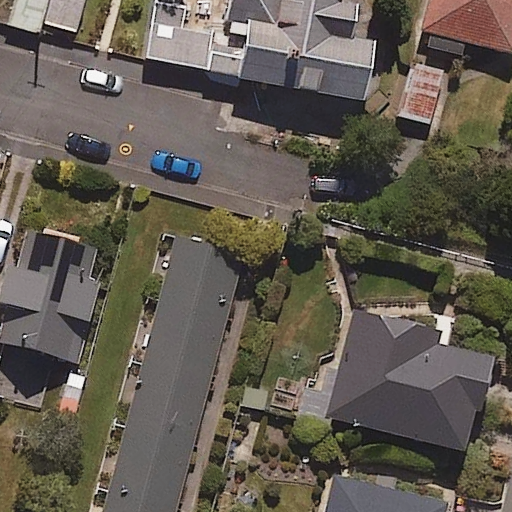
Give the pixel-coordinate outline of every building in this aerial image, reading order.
[(75,35),(83,0),(15,0),(9,28),(39,35),(41,27),(75,35)] [(228,0),(220,37),(181,29),(186,9),(169,5),(169,0),(156,0),(143,57),(363,106),(376,45),(351,39),(358,8),(340,3),(340,0),(228,0)] [(511,0),(433,0),(427,21),(511,45),(511,0)] [(448,64),(416,55),(402,107),(433,116),(448,64)] [(176,511),(249,249),(175,229),(97,511),(176,511)] [(0,396),(44,407),(56,358),(80,363),(106,249),(27,231),(19,268),(5,265),(0,287),(0,308),(1,309),(0,313),(0,396)] [(339,363),(325,418),(470,454),(494,361),(434,346),(437,331),(352,309),(339,363)] [(325,418),(339,363),(319,358),(311,390),(301,387),(292,422),(322,430),(325,418)] [(441,511),(446,497),(332,461),(315,511),(441,511)]
